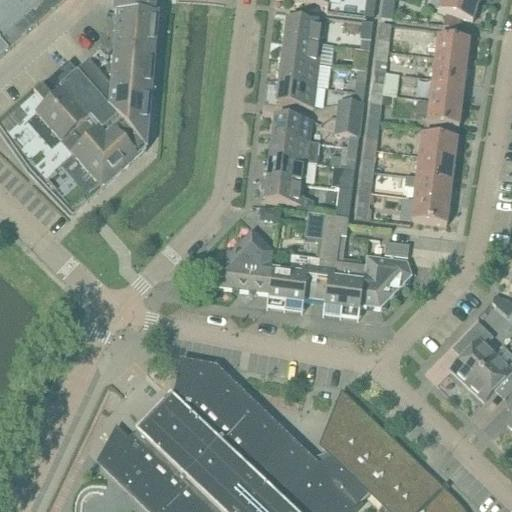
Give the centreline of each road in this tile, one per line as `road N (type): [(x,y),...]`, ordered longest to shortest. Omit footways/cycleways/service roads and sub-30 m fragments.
road 1 (unclassified): [(114,315),(214,211),(246,0)]
road 2 (residential): [(376,370),(453,292),(487,203),(511,53)]
road 3 (residential): [(376,370),(114,315)]
road 4 (unclassified): [(21,511),(114,315)]
road 5 (residential): [(511,498),(376,370)]
road 6 (unclassified): [(114,315),(0,204)]
